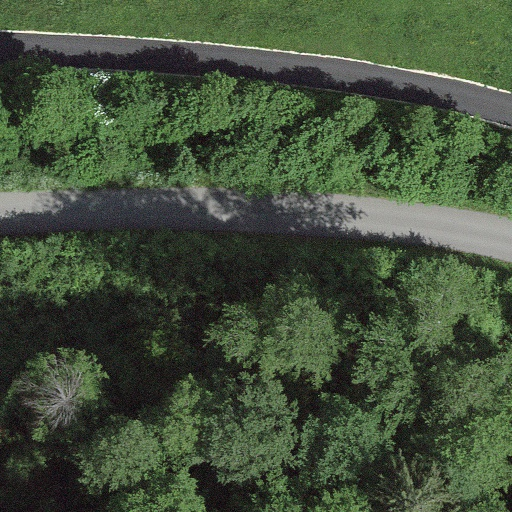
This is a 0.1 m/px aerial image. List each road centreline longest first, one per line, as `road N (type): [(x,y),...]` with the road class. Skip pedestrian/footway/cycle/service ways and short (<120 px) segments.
road 1 (tertiary): [(0,47),(231,58),(511,111)]
road 2 (unclassified): [(0,220),(332,221),(511,248)]
